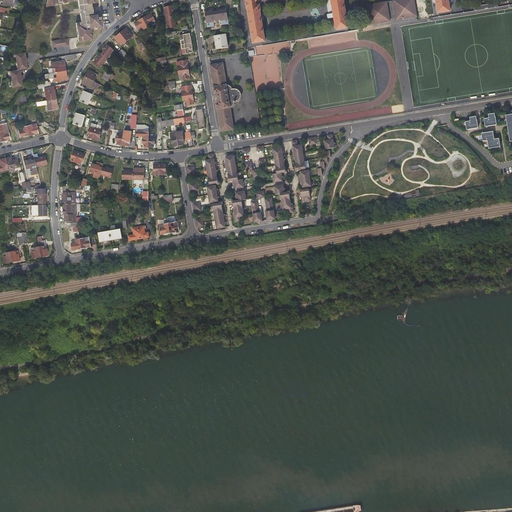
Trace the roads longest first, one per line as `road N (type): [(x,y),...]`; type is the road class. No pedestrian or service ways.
road 1 (track): [(511,273),(255,314),(0,370)]
road 2 (residential): [(193,239),(318,217),(336,157),(386,122)]
road 3 (residential): [(166,0),(138,9),(103,37),(73,84),(61,139)]
road 4 (residential): [(386,122),(217,149)]
road 5 (residential): [(193,0),(217,149)]
road 6 (residential): [(63,263),(193,239)]
road 7 (residential): [(511,101),(386,122)]
road 8 (residential): [(61,139),(54,205),(63,263)]
road 9 (residential): [(179,155),(127,156),(61,139)]
